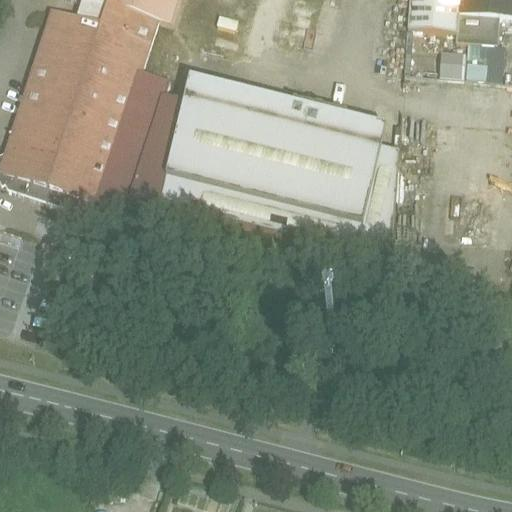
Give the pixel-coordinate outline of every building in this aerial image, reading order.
[(99,0),(97,8),(112,12),(163,29),(177,34),(188,0),(99,0)] [(412,0),(411,38),(458,41),(460,0),(412,0)] [(511,0),(460,0),(458,41),(458,49),(471,50),(490,51),(502,52),(503,24),(511,24),(511,0)] [(163,29),(112,12),(104,37),(53,21),(6,163),(0,167),(0,182),(5,191),(19,181),(128,217),(134,200),(172,87),(146,78),(163,29)] [(296,18),(296,28),(317,28),(317,18),(296,18)] [(490,51),(471,50),(471,61),(470,66),(489,67),(490,51)] [(470,69),(470,66),(471,61),(442,59),(440,84),(469,86),(470,69)] [(489,70),(470,69),(469,86),(488,87),(489,70)] [(388,134),(200,88),(169,212),(385,265),(410,162),(391,157),(397,136),(396,136),(388,134)] [(409,125),(389,100),(372,114),(388,134),(396,136),(409,125)]
